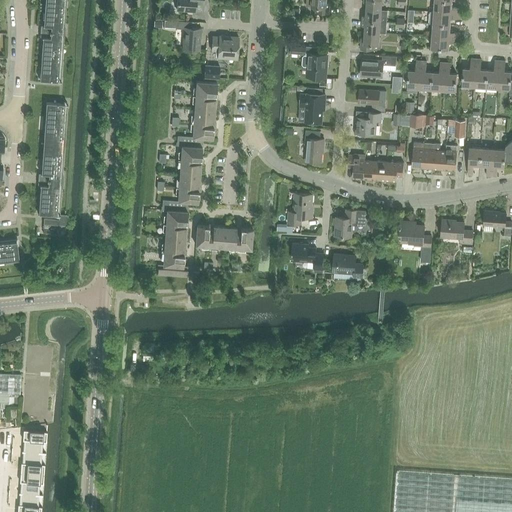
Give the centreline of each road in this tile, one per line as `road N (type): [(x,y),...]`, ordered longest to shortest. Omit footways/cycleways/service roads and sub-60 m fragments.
road 1 (tertiary): [(104,294),(125,0)]
road 2 (tertiary): [(89,511),(104,294)]
road 3 (residential): [(334,184),(409,203),(511,186)]
road 4 (residential): [(334,184),(346,32)]
road 5 (residential): [(17,121),(19,0)]
